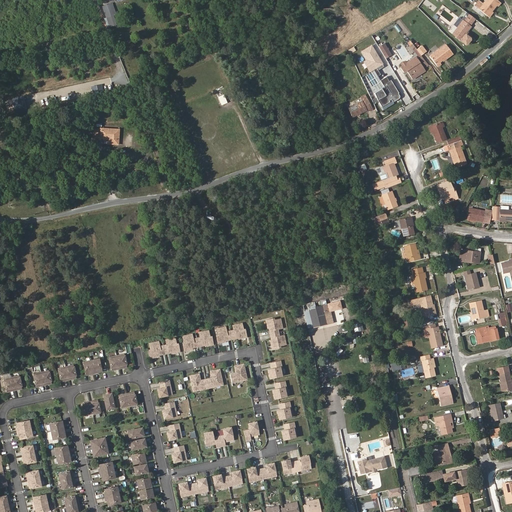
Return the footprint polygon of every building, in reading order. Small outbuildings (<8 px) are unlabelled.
[(479,9),(483,4),(479,0),(475,6),(479,9)] [(492,11),(496,5),(498,6),(501,3),(497,0),(486,0),(483,4),(479,9),(488,16),(492,11)] [(115,13),(112,3),(103,7),(106,16),(113,14),(115,13)] [(116,25),(113,14),(106,16),(109,27),(116,25)] [(468,30),(471,26),(470,25),(475,19),(469,14),(464,21),(463,20),(457,28),(452,34),(466,44),(471,38),(467,35),(465,34),(467,31),(468,30)] [(391,54),(384,43),(379,46),(385,57),(391,54)] [(443,61),(453,53),(446,44),(439,49),(429,56),(437,65),(443,61)] [(426,51),(422,45),(416,50),(421,56),(426,51)] [(443,62),(453,54),(453,53),(443,61),(443,62)] [(426,70),(417,57),(416,57),(406,63),(402,65),(401,66),(400,67),(403,72),(406,70),(412,79),(426,70)] [(399,90),(387,70),(386,71),(384,68),(377,73),(378,75),(377,76),(384,87),(376,92),(381,100),(389,95),(390,96),(399,90)] [(223,95),(218,97),(221,105),(227,102),(223,95)] [(352,117),(367,110),(373,110),(365,95),(360,97),(362,101),(348,108),(352,117)] [(447,139),(442,127),(444,126),(443,122),(441,123),(440,122),(430,126),(433,133),(437,142),(447,139)] [(118,144),(119,129),(101,128),(100,129),(100,137),(100,138),(109,139),(109,143),(118,144)] [(449,145),(461,140),(460,136),(447,140),(448,145),(449,145)] [(467,164),(460,146),(463,145),(461,140),(449,145),(451,149),(449,150),(456,168),(467,164)] [(398,175),(394,163),(396,162),(394,158),(385,161),(387,165),(384,167),(386,173),(388,178),(382,180),(383,181),(373,185),(375,190),(385,186),(386,188),(401,183),(399,178),(397,179),(394,180),(393,177),(395,176),(398,175)] [(458,198),(455,190),(453,190),(450,181),(452,180),(451,176),(444,178),(446,182),(437,185),(439,190),(440,189),(442,192),(446,203),(458,198)] [(397,206),(392,191),(382,195),(387,209),(397,206)] [(511,220),(511,210),(505,210),(499,210),(499,207),(493,206),(492,211),(490,219),(499,220),(507,220),(511,220)] [(490,219),(492,211),(486,209),(485,211),(470,208),(468,219),(475,220),(489,223),(490,219)] [(414,233),(413,227),(411,228),(410,222),(413,222),(412,217),(399,220),(403,236),(414,233)] [(420,259),(420,255),(418,256),(416,250),(415,243),(404,246),(405,251),(407,258),(408,262),(420,259)] [(479,263),(480,252),(474,252),(461,250),(459,261),(479,263)] [(511,260),(509,261),(501,263),(503,273),(510,272),(511,271),(511,260)] [(427,289),(424,277),(426,277),(425,273),(423,273),(422,267),(411,269),(413,275),(411,276),(413,284),(414,283),(416,291),(427,289)] [(479,287),(476,272),(470,274),(466,275),(469,290),(479,287)] [(435,314),(432,305),(430,295),(408,300),(409,305),(420,303),(422,311),(418,312),(420,319),(424,318),(424,317),(435,314)] [(489,316),(487,309),(483,310),(481,300),(469,303),(473,320),(489,316)] [(333,322),(329,304),(316,306),(309,308),(309,310),(313,326),(333,322)] [(307,328),(313,326),(309,310),(303,311),(307,328)] [(508,324),(506,317),(500,318),(498,319),(500,326),(508,324)] [(273,318),(266,320),(268,328),(269,327),(270,334),(278,332),(277,328),(282,327),(280,318),(274,320),(273,318)] [(412,329),(410,321),(403,322),(405,330),(412,329)] [(230,330),(232,338),(239,336),(239,338),(246,336),(245,328),(243,329),(242,323),(233,325),(234,329),(230,330)] [(442,345),(438,327),(435,327),(434,324),(424,326),(425,330),(427,329),(429,337),(432,348),(442,345)] [(216,335),(218,342),(226,341),(225,339),(232,338),(230,330),(226,331),(225,326),(216,328),(218,334),(216,335)] [(498,339),(496,328),(486,330),(485,327),(476,329),(477,333),(479,332),(482,342),(498,339)] [(197,337),(199,345),(205,344),(205,345),(213,343),(211,336),(210,336),(208,330),(199,332),(200,337),(197,337)] [(278,332),(270,334),(272,341),(270,341),(272,349),(280,347),(279,345),(286,344),(284,335),(279,336),(278,332)] [(192,334),(183,336),(184,342),(183,342),(184,350),(192,348),(192,347),(199,345),(197,337),(193,338),(192,334)] [(175,338),(166,339),(167,344),(163,345),(165,353),(171,351),(172,352),(180,351),(178,343),(176,344),(175,338)] [(159,341),(149,343),(150,349),(149,349),(151,357),(158,355),(158,354),(165,353),(163,345),(160,346),(159,341)] [(124,354),(116,356),(119,368),(127,367),(124,354)] [(435,375),(433,367),(432,367),(430,359),(429,354),(421,356),(426,378),(435,375)] [(119,368),(116,356),(109,358),(111,370),(119,368)] [(99,359),(91,361),(94,374),(98,373),(97,372),(101,371),(99,359)] [(270,377),(284,374),(281,360),(271,362),(271,366),(274,366),(275,367),(269,369),(270,377)] [(94,374),(91,361),(83,362),(86,374),(90,374),(90,375),(94,374)] [(403,368),(402,361),(398,362),(392,363),(394,370),(403,368)] [(247,379),(244,363),(235,365),(236,372),(237,374),(235,374),(234,372),(230,373),(232,382),(247,379)] [(73,365),(66,367),(68,380),(76,378),(73,365)] [(511,389),(511,382),(508,366),(498,368),(500,374),(502,384),(500,384),(502,392),(511,389)] [(68,380),(66,367),(58,369),(61,381),(68,380)] [(208,387),(223,384),(220,369),(211,371),(212,377),(212,379),(211,380),(210,378),(206,378),(208,387)] [(49,371),(41,372),(44,385),(51,383),(49,371)] [(33,374),(36,387),(44,385),(41,372),(33,374)] [(199,373),(190,375),(193,390),(208,387),(206,378),(202,379),(203,381),(201,382),(200,380),(199,373)] [(19,376),(11,378),(14,390),(22,388),(19,376)] [(11,378),(4,379),(6,392),(14,390),(11,378)] [(158,388),(159,396),(172,393),(169,380),(159,382),(160,386),(163,385),(164,387),(161,388),(158,388)] [(285,381),(275,383),(276,387),(279,386),(279,388),(276,389),(273,389),(275,398),(288,395),(285,381)] [(448,392),(446,386),(437,388),(441,406),(453,403),(450,392),(448,392)] [(354,391),(345,394),(347,402),(351,401),(353,410),(359,409),(354,391)] [(134,392),(126,394),(129,406),(137,405),(134,392)] [(104,396),(104,399),(106,409),(114,407),(111,393),(107,394),(107,395),(104,396)] [(126,394),(118,396),(121,408),(129,406),(126,394)] [(97,400),(90,402),(92,414),(100,413),(97,400)] [(290,401),(280,404),(280,408),(283,407),(284,409),(281,409),(278,410),(279,418),(293,416),(290,401)] [(92,414),(90,402),(82,404),(85,416),(92,414)] [(173,402),(164,404),(165,408),(168,407),(168,409),(165,409),(162,410),(164,418),(176,415),(173,402)] [(503,419),(500,402),(489,405),(493,421),(503,419)] [(451,428),(450,422),(452,422),(450,414),(434,417),(435,422),(438,421),(439,425),(442,435),(452,432),(451,428)] [(29,421),(16,424),(17,427),(16,427),(17,431),(30,428),(29,421)] [(51,431),(64,428),(64,425),(62,425),(61,421),(49,424),(51,431)] [(248,429),(243,431),(245,441),(251,440),(250,437),(259,435),(256,421),(247,423),(248,429)] [(294,422),(284,424),(285,428),(288,427),(288,429),(285,430),(282,430),(284,439),(297,436),(294,422)] [(178,423),(169,425),(170,429),(173,429),(173,430),(170,431),(167,432),(169,440),(181,437),(178,423)] [(234,440),(231,426),(221,428),(223,435),(213,437),(212,431),(203,433),(206,446),(215,444),(216,448),(225,446),(225,442),(234,440)] [(30,428),(17,431),(18,435),(19,435),(20,439),(32,436),(30,428)] [(65,432),(64,428),(51,431),(53,439),(65,437),(64,433),(65,432)] [(129,439),(144,436),(143,432),(141,432),(141,428),(128,431),(129,439)] [(500,436),(499,428),(490,430),(491,438),(500,436)] [(91,444),(92,448),(106,445),(104,438),(91,440),(92,444),(91,444)] [(142,447),(145,447),(144,443),(145,442),(144,439),(130,442),(132,449),(142,447)] [(452,462),(447,443),(437,446),(439,453),(442,464),(452,462)] [(34,445),(21,448),(22,456),(36,453),(34,445)] [(106,445),(92,448),(93,452),(94,452),(95,456),(108,453),(106,445)] [(183,445),(174,447),(175,451),(178,451),(178,452),(175,453),(172,454),(174,462),(186,459),(183,445)] [(56,456),(70,453),(69,449),(68,450),(67,446),(55,448),(56,456)] [(36,453),(22,456),(24,464),(38,461),(36,453)] [(71,457),(70,453),(56,456),(58,464),(70,461),(69,457),(71,457)] [(133,464),(147,461),(146,457),(144,457),(144,453),(131,456),(133,464)] [(290,459),(282,461),(284,474),(311,468),(308,455),(301,457),(301,460),(302,463),(300,463),(300,460),(292,462),(293,465),(291,465),(290,462),(290,459)] [(387,467),(384,456),(367,461),(366,458),(357,460),(360,474),(370,472),(369,470),(371,469),(375,468),(377,468),(377,470),(387,467)] [(111,462),(99,465),(100,468),(99,469),(100,473),(113,470),(111,462)] [(255,467),(247,469),(250,481),(277,475),(274,463),(266,464),(267,468),(267,471),(266,471),(265,468),(257,470),(258,473),(256,473),(256,470),(255,467)] [(135,475),(148,472),(147,468),(148,468),(147,464),(134,467),(135,475)] [(420,472),(418,464),(408,467),(410,475),(420,472)] [(40,470),(26,473),(28,481),(42,478),(40,470)] [(113,470),(100,473),(100,477),(102,476),(102,480),(115,477),(113,470)] [(213,476),(216,489),(242,483),(239,470),(232,472),(232,475),(233,478),(231,478),(231,475),(223,477),(224,480),(222,481),(221,477),(221,474),(213,476)] [(443,474),(442,470),(432,472),(433,480),(444,478),(443,474)] [(469,483),(465,470),(454,472),(443,474),(444,478),(444,481),(456,478),(458,486),(469,483)] [(73,478),(71,471),(59,473),(61,481),(73,478)] [(433,480),(432,472),(424,474),(426,482),(433,480)] [(42,478),(28,481),(30,488),(43,485),(42,478)] [(73,478),(61,481),(62,489),(75,486),(73,478)] [(138,488),(152,485),(151,481),(150,482),(149,478),(137,481),(138,488)] [(186,482),(179,484),(181,496),(208,490),(205,478),(197,480),(198,483),(199,486),(197,486),(196,483),(189,485),(189,488),(188,488),(187,485),(186,482)] [(117,487),(105,489),(105,493),(104,493),(105,497),(118,494),(117,487)] [(401,495),(400,487),(387,490),(389,497),(401,495)] [(153,488),(139,491),(141,499),(153,497),(152,493),(153,492),(153,488)] [(470,511),(469,503),(467,497),(469,497),(468,493),(456,495),(459,511),(470,511)] [(45,494),(33,497),(34,501),(32,501),(33,505),(47,502),(45,494)] [(118,494),(105,497),(106,501),(107,501),(108,505),(120,502),(118,494)] [(9,495),(0,497),(0,505),(10,503),(9,495)] [(66,506),(79,503),(77,495),(64,498),(66,506)] [(318,511),(321,511),(318,499),(306,502),(307,505),(304,506),(304,511),(313,511),(315,511),(318,511)] [(47,502),(33,505),(34,509),(35,509),(35,511),(40,511),(49,510),(47,502)] [(285,508),(282,509),(282,511),(298,511),(296,502),(285,505),(285,508)] [(429,509),(427,502),(417,505),(418,511),(429,509)] [(10,503),(0,505),(0,511),(6,511),(12,511),(10,503)] [(79,503),(66,506),(67,511),(75,511),(80,511),(79,503)] [(154,503),(142,505),(143,511),(148,511),(157,510),(156,506),(155,506),(154,503)]
